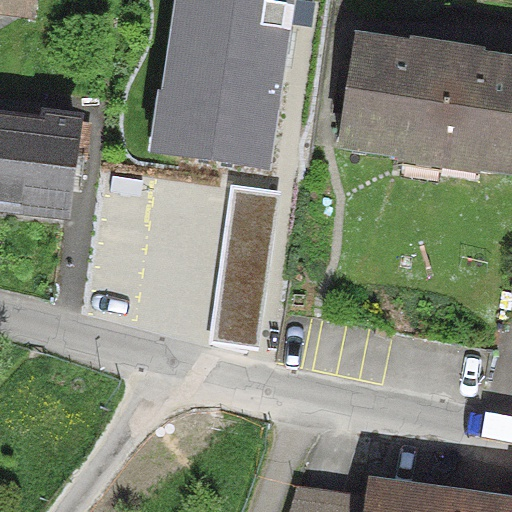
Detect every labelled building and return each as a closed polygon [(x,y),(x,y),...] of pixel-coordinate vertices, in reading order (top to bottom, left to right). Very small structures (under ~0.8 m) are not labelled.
[(28,0),(0,0),(0,19),(26,22),(28,0)] [(270,172),(292,0),(182,0),(162,158),(270,172)] [(511,46),(360,25),(342,146),(511,170),(511,46)] [(0,217),(73,226),(82,136),(0,127),(0,217)] [(511,511),(511,494),(378,475),(372,511),(511,511)]
